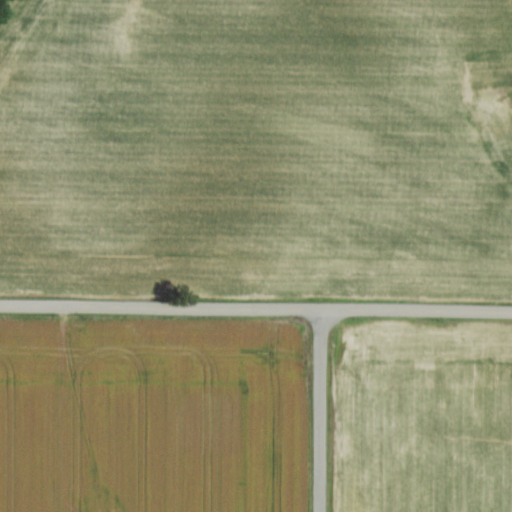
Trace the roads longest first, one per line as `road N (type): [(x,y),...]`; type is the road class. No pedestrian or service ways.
road 1 (tertiary): [(0,306),(511,312)]
road 2 (residential): [(323,309),(319,511)]
